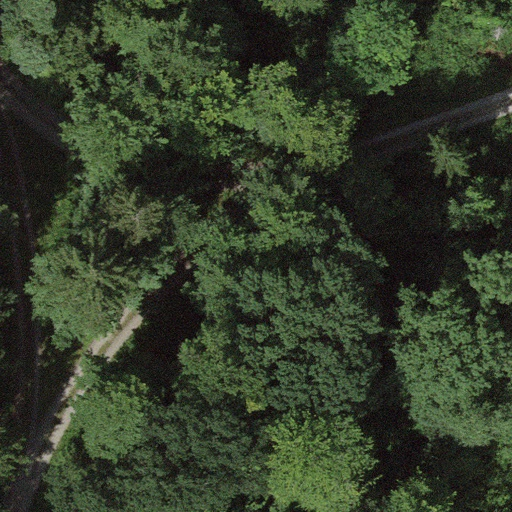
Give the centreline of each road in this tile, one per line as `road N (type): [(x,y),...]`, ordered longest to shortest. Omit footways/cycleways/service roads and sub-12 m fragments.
road 1 (track): [(11,98),(203,199),(511,87)]
road 2 (track): [(19,511),(26,486),(11,98),(0,50)]
road 3 (track): [(203,199),(24,429)]
